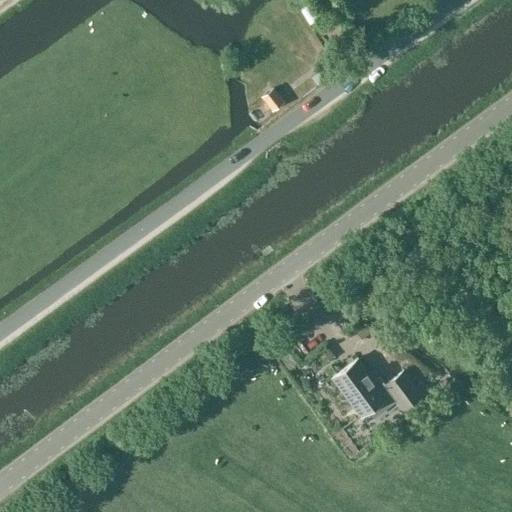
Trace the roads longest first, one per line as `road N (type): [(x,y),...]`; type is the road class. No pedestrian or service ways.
road 1 (tertiary): [(0,484),(511,101)]
road 2 (unclassified): [(0,334),(454,0)]
